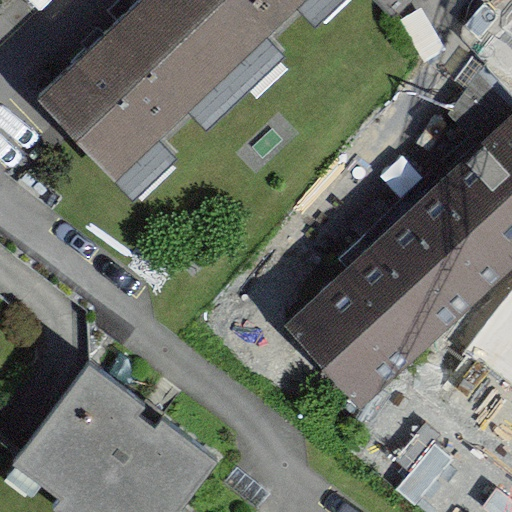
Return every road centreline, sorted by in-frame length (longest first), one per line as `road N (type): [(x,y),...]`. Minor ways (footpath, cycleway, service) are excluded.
road 1 (unknown): [(0,205),(234,416),(254,471),(289,511)]
road 2 (unknown): [(91,0),(0,80)]
